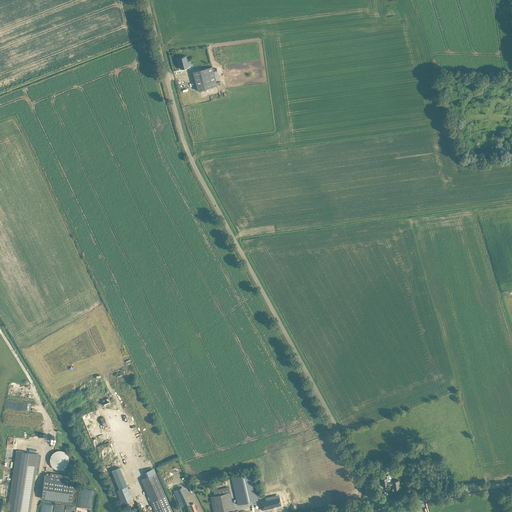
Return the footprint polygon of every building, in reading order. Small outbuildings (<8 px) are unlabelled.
[(191,65),(188,52),(176,55),(178,68),(191,65)] [(212,66),(193,71),(198,90),(217,85),(212,66)] [(188,67),(180,69),(182,77),(191,75),(188,67)] [(29,511),(39,453),(17,450),(7,511),(29,511)] [(64,451),(62,451),(60,450),(57,450),(55,451),(54,452),(52,453),(51,455),(50,456),(50,458),(50,460),(50,463),(51,465),(52,467),(54,468),(56,469),(58,469),(60,469),(61,469),(63,468),(65,467),(67,466),(68,464),(69,461),(69,459),(69,457),(68,456),(67,454),(66,453),(64,451)] [(120,467),(112,470),(119,488),(127,485),(120,467)] [(155,511),(172,511),(156,473),(141,479),(155,511)] [(178,482),(180,479),(168,473),(166,477),(178,482)] [(71,503),(75,479),(45,474),(41,498),(71,503)] [(251,474),(232,478),(238,504),(257,500),(251,474)] [(399,480),(388,481),(387,477),(382,478),(384,486),(388,485),(394,484),(394,489),(400,488),(399,480)] [(116,490),(122,504),(125,502),(133,499),(127,485),(119,488),(116,490)] [(214,511),(219,511),(220,511),(234,508),(229,487),(213,490),(214,495),(211,496),(214,511)] [(79,504),(93,505),(93,489),(79,489),(79,504)] [(185,493),(177,496),(180,503),(179,503),(181,507),(189,503),(185,493)] [(266,500),(260,501),(262,510),(274,507),(274,506),(281,505),(279,497),(272,499),(271,496),(265,497),(266,500)] [(51,511),(53,505),(43,502),(40,511),(51,511)] [(197,511),(196,509),(198,508),(194,503),(189,505),(191,511),(197,511)]
